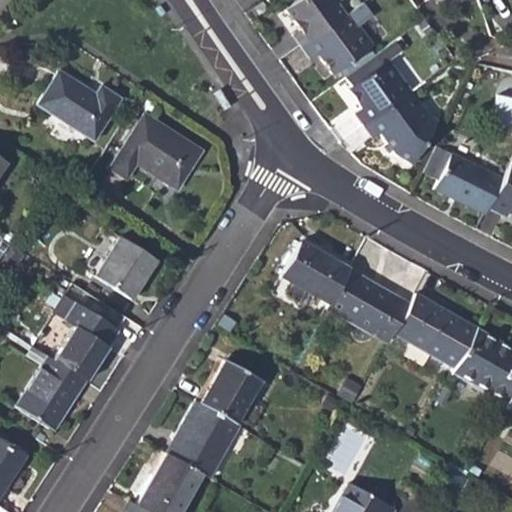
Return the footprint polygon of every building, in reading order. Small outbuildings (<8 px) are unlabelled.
[(289,36),(298,48),(342,16),(333,5),(338,1),(337,0),(297,0),(283,10),(297,30),(289,36)] [(351,29),(342,16),(298,48),(308,61),(316,55),(330,73),(370,46),(356,26),(351,29)] [(351,114),(360,125),(405,92),(397,82),(401,78),(387,59),(345,88),(359,108),(351,114)] [(36,105),(92,140),(119,98),(98,85),(93,94),(58,71),(36,105)] [(413,98),(408,90),(405,92),(360,125),(369,138),(376,134),(381,143),(388,151),(396,159),(405,165),(434,119),(426,113),(419,106),(413,98)] [(134,161),(175,187),(198,151),(144,116),(111,167),(125,176),(134,161)] [(500,172),(433,139),(420,164),(435,172),(431,181),(483,206),(486,200),(500,172)] [(511,154),(510,153),(500,172),(486,200),(505,210),(508,205),(511,207),(511,154)] [(94,277),(131,299),(155,260),(119,237),(94,277)] [(279,275),(327,304),(348,269),(351,262),(323,246),(319,252),(299,241),(279,275)] [(325,307),(386,342),(392,333),(408,303),(348,269),(327,304),(325,307)] [(392,333),(453,367),(476,329),(414,293),(408,303),(392,333)] [(74,327),(53,362),(82,381),(115,330),(74,303),(64,320),(74,327)] [(450,372),(506,404),(511,393),(511,349),(476,329),(453,367),(450,372)] [(26,358),(40,367),(46,357),(33,349),(26,358)] [(51,430),(82,381),(53,362),(46,357),(40,367),(15,407),(51,430)] [(226,360),(199,403),(235,425),(260,380),(226,360)] [(207,477),(237,426),(235,425),(199,403),(195,401),(165,452),(201,474),(207,477)] [(0,439),(0,492),(24,454),(0,439)] [(178,511),(201,474),(165,452),(134,505),(146,511),(178,511)] [(391,511),(393,509),(349,483),(331,511),(391,511)] [(146,511),(134,505),(128,501),(121,511),(146,511)]
